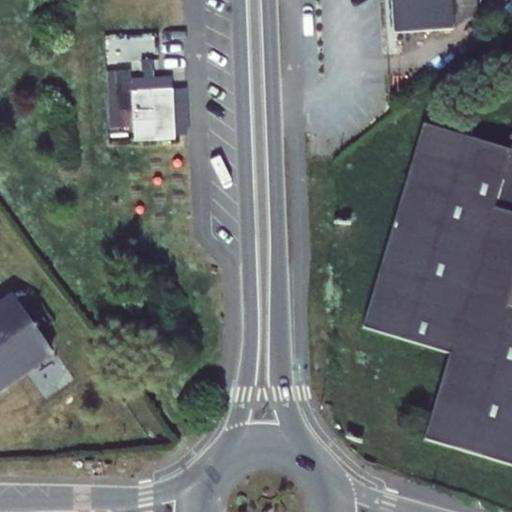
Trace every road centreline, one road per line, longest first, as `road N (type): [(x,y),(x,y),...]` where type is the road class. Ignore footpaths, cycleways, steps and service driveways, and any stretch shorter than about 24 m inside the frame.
road 1 (primary): [(238,0),(252,327),(244,394),(219,462)]
road 2 (primary): [(304,454),(281,393),(269,0)]
road 3 (residential): [(206,477),(157,493),(0,510)]
